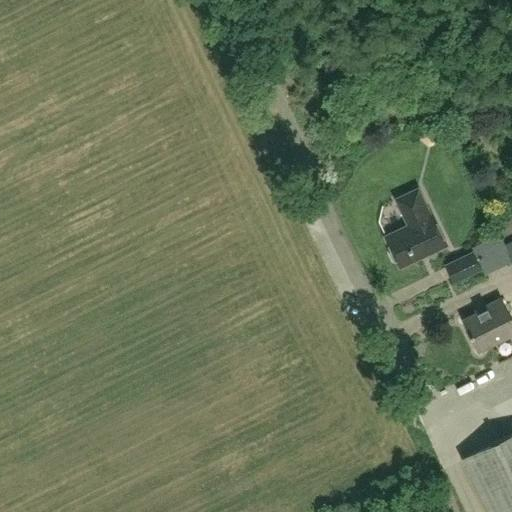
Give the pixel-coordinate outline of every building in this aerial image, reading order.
[(434,135),(419,139),(422,151),(438,146),(434,135)] [(439,251),(427,224),(426,224),(420,211),(422,210),(417,197),(395,207),(401,220),(407,233),(383,244),(395,271),(439,251)] [(511,241),(505,245),(499,234),(472,247),(485,274),(511,260),(511,241)] [(474,252),(455,261),(445,265),(454,284),(483,271),(474,252)] [(511,333),(511,319),(501,298),(485,306),(486,308),(463,320),(479,350),(511,333)] [(511,511),(511,432),(461,458),(487,511),(511,511)] [(428,479),(445,504),(454,498),(437,473),(428,479)]
